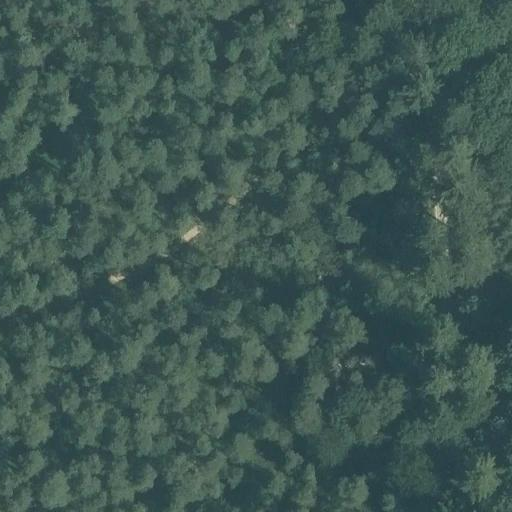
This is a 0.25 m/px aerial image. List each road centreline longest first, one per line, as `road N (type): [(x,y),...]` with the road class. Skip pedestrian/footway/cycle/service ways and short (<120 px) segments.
road 1 (track): [(511,125),(427,25),(193,234),(90,292),(0,326)]
road 2 (track): [(424,0),(463,511)]
